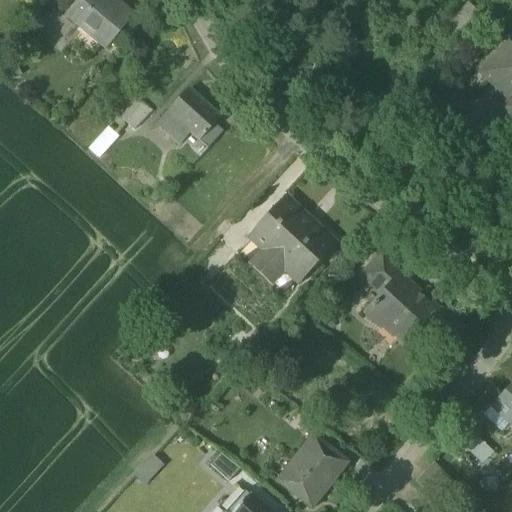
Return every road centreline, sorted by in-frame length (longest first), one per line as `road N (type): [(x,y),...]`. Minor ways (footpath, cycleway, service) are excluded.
road 1 (unclassified): [(511,288),(257,93),(200,0)]
road 2 (residential): [(370,511),(511,329)]
